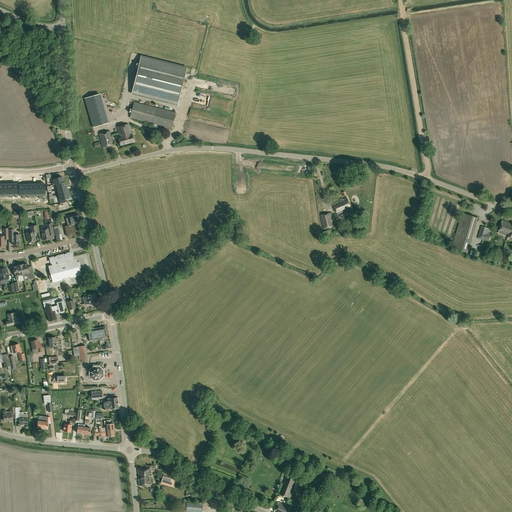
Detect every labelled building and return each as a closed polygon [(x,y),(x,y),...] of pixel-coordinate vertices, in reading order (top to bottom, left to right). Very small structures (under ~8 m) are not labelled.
[(186,68),(141,56),(132,93),(177,105),(186,68)] [(99,94),(84,98),(93,127),(107,123),(99,94)] [(175,113),(157,108),(134,102),(130,118),(171,128),(175,113)] [(135,141),(133,134),(131,134),(129,124),(117,127),(120,137),(118,137),(121,145),(135,141)] [(103,148),(114,145),(110,131),(99,134),(103,148)] [(58,175),(53,176),(55,185),(56,184),(63,183),(62,177),(59,178),(58,175)] [(68,193),(59,195),(60,200),(59,200),(60,203),(65,202),(65,199),(69,198),(68,193)] [(340,201),(333,205),(338,215),(352,208),(347,198),(340,201)] [(323,229),(333,227),(330,213),(321,215),(323,229)] [(452,248),(467,253),(478,218),(462,213),(452,248)] [(66,218),(68,226),(65,227),(67,237),(79,234),(77,224),(80,223),(78,214),(69,216),(70,217),(66,218)] [(511,223),(511,224),(503,221),(499,233),(508,236),(508,237),(511,238),(511,223)] [(41,230),(43,240),(51,239),(49,231),(53,230),(52,223),(48,224),(46,224),(47,229),(41,230)] [(31,232),(26,233),(28,243),(32,242),(34,242),(35,241),(36,241),(34,233),(38,233),(36,225),(30,227),(31,232)] [(487,228),(485,234),(483,233),(481,239),(484,240),(486,234),(488,235),(490,229),(487,228)] [(12,238),(13,245),(20,245),(20,235),(15,235),(14,229),(8,230),(9,238),(12,238)] [(48,272),(50,281),(53,280),(53,282),(63,280),(63,282),(71,280),(70,278),(80,275),(79,272),(82,271),(79,262),(76,263),(76,260),(72,261),(71,258),(72,258),(71,253),(50,259),(51,263),(52,263),(53,266),(49,267),(51,271),(48,272)] [(29,270),(27,264),(23,265),(23,264),(20,265),(22,275),(23,277),(27,276),(30,280),(35,279),(32,269),(29,270)] [(18,276),(22,275),(20,265),(17,266),(13,267),(15,277),(16,280),(18,279),(19,278),(18,276)] [(7,272),(6,267),(0,268),(0,279),(0,281),(8,279),(7,275),(8,275),(8,271),(7,272)] [(98,302),(96,293),(87,295),(87,296),(83,297),(85,305),(89,304),(98,302)] [(66,311),(63,301),(59,302),(58,299),(59,299),(58,295),(42,299),(44,305),(44,307),(45,312),(47,312),(49,321),(57,320),(55,314),(55,313),(60,312),(61,313),(64,312),(64,311),(66,311)] [(8,319),(8,321),(6,322),(7,326),(19,323),(18,319),(17,319),(16,316),(16,317),(15,313),(7,315),(8,319)] [(98,328),(99,339),(107,338),(105,327),(98,328)] [(99,339),(98,328),(88,329),(90,340),(99,339)] [(49,338),(50,347),(56,347),(56,349),(60,348),(59,341),(56,341),(55,337),(49,338)] [(31,341),(33,349),(38,348),(39,352),(42,351),(40,343),(38,343),(37,340),(31,341)] [(25,361),(24,353),(22,354),(20,348),(19,348),(18,344),(12,346),(14,353),(18,352),(20,362),(25,361)] [(77,347),(78,355),(79,362),(88,360),(85,345),(77,347)] [(99,366),(93,366),(89,370),(89,377),(93,381),(99,381),(104,377),(104,371),(99,366)] [(92,399),(103,398),(102,391),(91,392),(92,399)] [(107,398),(107,400),(103,401),(104,410),(118,408),(117,397),(107,398)] [(7,415),(7,412),(6,411),(4,411),(3,412),(4,422),(12,421),(11,414),(7,415)] [(27,418),(27,414),(19,414),(19,412),(15,412),(15,413),(15,421),(19,421),(19,425),(20,425),(23,425),(27,425),(27,418)] [(46,422),(38,421),(37,428),(47,429),(48,422),(49,422),(50,417),(46,417),(46,422)] [(71,432),(72,425),(71,425),(72,421),(68,420),(68,424),(65,424),(64,431),(71,432)] [(102,431),(107,431),(114,430),(113,424),(110,424),(110,420),(104,421),(104,425),(106,424),(107,428),(102,428),(102,431)] [(150,476),(149,469),(138,470),(139,479),(138,480),(139,486),(151,485),(151,476),(150,476)] [(177,478),(166,475),(166,474),(164,473),(161,483),(174,487),(177,478)] [(289,498),(291,494),(289,493),(295,478),(287,475),(284,481),(286,481),(280,495),(289,498)] [(274,511),(288,511),(290,508),(285,505),(284,505),(283,505),(284,504),(279,502),(274,511)] [(187,503),(186,511),(193,511),(201,511),(203,505),(187,503)]
